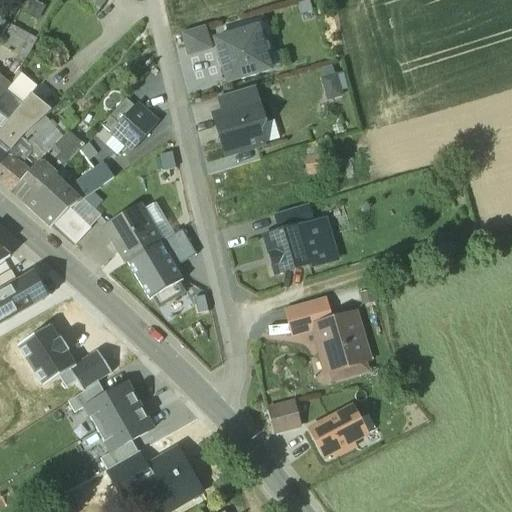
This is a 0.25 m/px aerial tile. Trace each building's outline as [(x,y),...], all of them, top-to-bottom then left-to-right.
[(72,0),(94,16),(106,0),(72,0)] [(36,40),(10,27),(0,45),(0,46),(12,52),(25,59),(36,40)] [(181,35),(187,57),(211,50),(205,28),(181,35)] [(240,29),(222,34),(224,38),(215,41),(227,83),(269,71),(264,54),(268,53),(266,44),(262,45),(257,28),(241,33),(240,29)] [(18,73),(10,86),(6,91),(23,104),(30,95),(36,88),(18,73)] [(335,75),(321,80),(328,101),(342,96),(335,75)] [(10,86),(0,77),(0,98),(6,91),(10,86)] [(223,114),(257,105),(252,89),(219,99),(223,114)] [(23,104),(6,91),(0,98),(0,117),(8,124),(0,132),(0,146),(8,153),(9,153),(17,141),(17,142),(20,139),(43,118),(46,115),(45,115),(51,112),(30,95),(23,104)] [(101,127),(110,135),(134,108),(125,100),(101,127)] [(131,154),(158,124),(137,105),(134,108),(110,135),(131,154)] [(223,114),(214,117),(225,156),(262,145),(258,133),(263,124),(257,105),(223,114)] [(43,118),(20,139),(30,148),(28,151),(40,161),(53,148),(62,139),(43,118)] [(78,151),(64,137),(62,139),(53,148),(59,154),(68,163),(78,151)] [(8,153),(0,163),(0,184),(11,193),(28,174),(17,164),(28,151),(30,148),(20,139),(17,142),(17,141),(9,153),(8,153)] [(0,163),(8,153),(0,146),(0,163)] [(53,148),(40,161),(46,167),(59,154),(53,148)] [(68,163),(65,166),(83,186),(91,195),(113,179),(102,164),(94,170),(78,151),(68,163)] [(322,157),(303,159),(305,179),(324,177),(322,157)] [(174,171),(173,159),(161,160),(163,172),(174,171)] [(28,174),(11,193),(25,206),(43,188),(43,187),(53,178),(55,175),(46,167),(40,161),(28,174)] [(43,188),(25,206),(50,229),(53,226),(66,212),(68,211),(76,205),(67,195),(53,178),(43,187),(43,188)] [(83,186),(67,195),(76,205),(91,195),(83,186)] [(392,203),(371,211),(385,249),(407,241),(392,203)] [(308,206),(273,216),(278,233),(301,227),(301,228),(313,224),(308,206)] [(139,209),(105,229),(127,264),(160,244),(139,209)] [(89,229),(68,211),(66,212),(53,226),(74,245),(89,229)] [(313,224),(301,228),(312,264),(314,269),(338,262),(325,221),(313,224)] [(278,233),(264,238),(275,275),(312,264),(301,228),(301,227),(278,233)] [(181,231),(160,244),(174,267),(194,255),(195,257),(196,256),(181,231)] [(174,267),(160,244),(127,264),(149,302),(152,300),(158,310),(185,294),(179,284),(182,282),(174,267)] [(10,272),(0,278),(0,325),(43,300),(37,291),(41,289),(32,273),(16,282),(10,272)] [(313,327),(331,322),(325,300),(291,310),(295,323),(310,319),(313,327)] [(331,322),(313,327),(327,373),(344,367),(351,375),(362,372),(362,362),(368,360),(354,315),(331,322)] [(68,371),(75,367),(66,353),(68,352),(60,340),(58,341),(49,327),(17,348),(43,388),(59,378),(66,389),(76,383),(68,371)] [(76,383),(83,393),(98,384),(97,383),(111,374),(97,353),(75,367),(68,371),(76,383)] [(84,408),(105,397),(98,384),(83,393),(68,404),(74,415),(84,408)] [(139,408),(126,385),(105,397),(84,408),(97,432),(139,408)] [(292,403),(268,410),(275,434),(299,427),(292,403)] [(152,431),(139,408),(97,432),(111,455),(131,443),(152,431)] [(366,437),(352,410),(309,432),(323,458),(333,453),(335,457),(354,448),(352,444),(366,437)] [(137,455),(131,443),(111,455),(100,461),(106,472),(108,471),(130,458),(137,455)] [(138,473),(126,480),(127,481),(145,511),(168,511),(165,507),(198,488),(176,451),(138,473)] [(130,458),(108,471),(117,487),(127,481),(126,480),(138,473),(130,458)]
